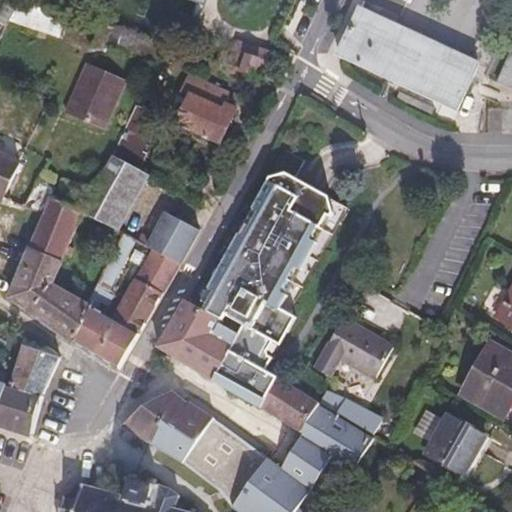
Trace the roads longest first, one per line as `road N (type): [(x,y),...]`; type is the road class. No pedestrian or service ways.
road 1 (residential): [(295,72),(219,231),(132,380)]
road 2 (residential): [(511,161),(416,151),(295,72)]
road 3 (residential): [(34,490),(132,380)]
